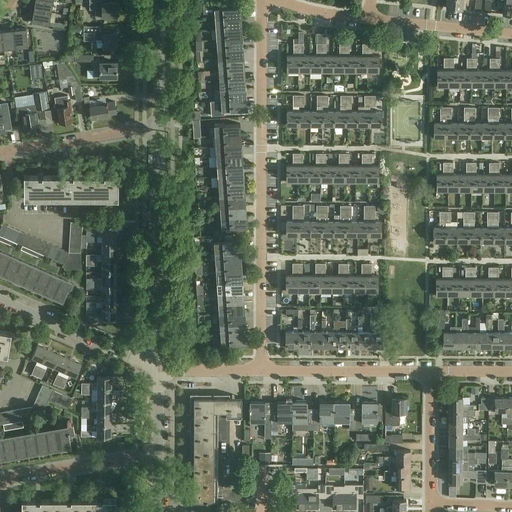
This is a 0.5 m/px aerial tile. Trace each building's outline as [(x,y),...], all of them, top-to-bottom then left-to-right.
[(35,0),(34,9),(52,11),(53,0),(35,0)] [(96,9),(96,17),(117,17),(117,1),(103,1),(102,0),(89,0),(90,9),(96,9)] [(446,0),(446,7),(462,8),(463,0),(446,0)] [(497,0),(497,5),(503,6),(502,13),(511,13),(511,1),(498,0),(497,0)] [(240,6),(214,8),(215,18),(241,16),(240,6)] [(32,21),(49,24),(50,22),(52,11),(34,9),(32,21)] [(242,27),(241,16),(215,18),(216,28),(242,27)] [(50,22),(49,24),(49,27),(66,30),(67,25),(50,22)] [(27,27),(14,29),(16,47),(29,46),(27,27)] [(242,27),(216,28),(216,39),(242,37),(242,27)] [(321,27),(320,40),(332,41),(333,28),(321,27)] [(14,29),(2,30),(3,48),(16,47),(14,29)] [(117,46),(117,32),(110,33),(110,30),(95,31),(95,38),(103,38),(103,46),(117,46)] [(243,47),(242,37),(216,39),(217,49),(243,47)] [(298,70),(298,54),(298,43),(294,43),(293,54),(286,54),(286,70),(298,70)] [(303,54),(303,43),(298,43),(298,54),(298,70),(310,70),(310,54),(303,54)] [(316,43),(316,54),(310,54),(310,70),(321,71),(321,43),(316,43)] [(321,71),(333,71),(333,54),(326,54),(326,43),(321,43),(321,71)] [(333,71),(344,71),(344,43),(339,43),(339,54),(333,54),(333,71)] [(344,71),(356,71),(356,54),(349,54),(349,43),(344,43),(344,71)] [(356,71),(367,71),(367,43),(362,43),(362,54),(356,54),(356,71)] [(372,55),(372,43),(367,43),(367,71),(379,71),(379,55),(372,55)] [(243,47),(217,49),(218,59),(244,57),(243,47)] [(218,59),(219,69),(245,67),(244,57),(218,59)] [(437,69),(436,85),(448,85),(448,57),(444,57),(444,69),(437,69)] [(448,85),(460,86),(460,69),(453,69),(453,57),(448,57),(448,85)] [(466,69),(460,69),(460,86),(471,86),(471,58),(466,58),(466,69)] [(471,86),(483,86),(483,69),(476,69),(476,58),(471,58),(471,86)] [(483,86),(495,86),(495,58),(489,58),(489,69),(483,69),(483,86)] [(506,69),(499,69),(499,58),(495,58),(495,86),(506,86),(506,69)] [(74,85),(74,89),(81,88),(80,85),(65,59),(57,59),(61,87),(69,86),(74,85)] [(94,77),(100,77),(118,77),(118,62),(104,62),(104,60),(94,60),(94,61),(94,77)] [(31,71),(38,71),(39,78),(42,78),(41,65),(31,66),(31,71)] [(245,67),(219,69),(219,79),(245,77),(245,67)] [(219,79),(220,90),(246,88),(245,77),(219,79)] [(246,88),(220,90),(221,100),(247,98),(246,88)] [(40,108),(49,107),(46,90),(34,92),(35,104),(17,106),(19,114),(22,114),(24,128),(39,126),(37,112),(40,111),(40,108)] [(60,123),(72,121),(71,113),(73,113),(71,99),(68,100),(68,94),(55,96),(55,103),(53,106),(56,107),(57,107),(60,123)] [(346,106),(346,95),(334,95),(334,100),(340,100),(340,106),(346,106)] [(248,108),(247,98),(221,100),(222,110),(248,108)] [(106,103),(90,106),(90,100),(85,101),(86,109),(91,108),(92,118),(109,115),(109,114),(116,113),(115,101),(106,102),(106,103)] [(9,114),(7,102),(1,103),(2,108),(0,108),(0,131),(4,131),(2,115),(9,114)] [(293,110),(286,110),(286,125),(298,125),(299,110),(299,106),(293,106),(293,110)] [(317,110),(310,110),(310,125),(322,125),(322,110),(322,106),(317,106),(317,110)] [(334,110),(334,125),(346,125),(346,110),(346,106),(340,106),(340,110),(334,110)] [(298,125),(310,125),(310,110),(299,110),(298,125)] [(322,125),(334,125),(334,110),(322,110),(322,125)] [(358,110),(346,110),(346,125),(358,125),(358,110)] [(370,110),(358,110),(358,125),(370,125),(370,110)] [(382,111),(370,110),(370,125),(382,125),(382,111)] [(433,137),(445,137),(445,122),(445,118),(440,118),(440,122),(433,122),(433,137)] [(445,118),(445,122),(445,137),(457,137),(457,122),(451,122),(451,118),(446,118),(445,118)] [(457,137),(469,137),(469,123),(470,123),(470,118),(464,118),(464,123),(457,122),(457,137)] [(481,137),(493,137),(493,123),(493,118),(488,118),(488,123),(481,123),(481,137)] [(493,137),(505,137),(505,123),(499,123),(499,118),(493,118),(493,123),(493,137)] [(240,123),(214,125),(215,135),(241,134),(240,123)] [(469,137),(481,137),(481,123),(470,123),(469,123),(469,137)] [(242,144),(241,134),(215,135),(216,146),(242,144)] [(216,156),(242,154),(242,144),(216,146),(216,156)] [(286,181),(298,181),(298,153),(293,153),(293,165),(286,164),(286,181)] [(303,165),(303,153),(298,153),(298,181),(309,181),(309,165),(303,165)] [(309,181),(321,181),(321,153),(316,153),(316,165),(309,165),(309,181)] [(326,165),(326,153),(321,153),(321,181),(332,181),(332,165),(326,165)] [(339,153),(339,165),(332,165),(332,181),(344,181),(344,153),(339,153)] [(344,181),(355,181),(356,165),(349,165),(349,153),(344,153),(344,181)] [(355,181),(367,181),(367,153),(362,153),(362,165),(356,165),(355,181)] [(372,165),(372,153),(367,153),(367,181),(379,181),(379,165),(372,165)] [(216,156),(217,166),(243,164),(242,154),(216,156)] [(443,162),(443,174),(436,174),(436,190),(448,190),(448,162),(443,162)] [(448,190),(459,190),(459,174),(453,174),(453,162),(448,162),(448,190)] [(466,174),(459,174),(459,190),(471,190),(471,162),(466,162),(466,174)] [(471,190),(482,190),(483,174),(476,174),(476,162),(471,162),(471,190)] [(482,190),(494,190),(494,162),(489,162),(489,174),(483,174),(482,190)] [(494,190),(506,190),(506,174),(499,174),(499,162),(494,162),(494,190)] [(218,176),(244,175),(243,164),(217,166),(218,176)] [(218,176),(218,186),(245,185),(244,175),(218,176)] [(25,199),(56,199),(56,176),(25,176),(25,199)] [(56,199),(87,199),(87,176),(56,176),(56,199)] [(118,176),(87,176),(87,199),(118,199),(118,176)] [(219,197),(245,195),(245,185),(218,186),(219,197)] [(246,205),(245,195),(219,197),(220,207),(246,205)] [(220,207),(221,217),(247,215),(246,205),(220,207)] [(286,235),(297,235),(298,205),(293,205),(293,221),(286,221),(286,228),(286,235)] [(297,235),(309,235),(310,221),(303,221),(304,205),(298,205),(297,235)] [(309,235),(321,235),(322,205),(316,205),(316,221),(310,221),(309,235)] [(327,205),(322,205),(321,235),(333,236),(333,221),(327,221),(327,205)] [(333,236),(345,236),(346,205),(340,205),(340,221),(333,221),(333,236)] [(351,205),(346,205),(345,236),(357,236),(357,221),(351,221),(351,205)] [(357,236),(369,236),(369,206),(364,206),(364,221),(357,221),(357,236)] [(375,206),(369,206),(369,236),(381,236),(381,221),(375,221),(375,206)] [(221,228),(247,226),(247,215),(221,217),(221,228)] [(433,242),(445,242),(445,227),(445,223),(440,223),(440,227),(433,227),(433,242)] [(445,242),(457,242),(457,227),(450,227),(450,223),(445,223),(445,227),(445,242)] [(464,228),(457,227),(457,242),(469,242),(469,228),(469,223),(464,223),(464,228)] [(97,230),(86,230),(86,236),(97,236),(102,236),(116,236),(116,224),(102,224),(102,230),(97,230)] [(7,225),(2,236),(1,240),(6,243),(8,239),(13,227),(7,225)] [(13,227),(8,239),(6,243),(12,245),(14,241),(18,230),(13,227)] [(481,242),(481,228),(469,228),(469,242),(481,242)] [(481,242),(493,242),(493,228),(481,228),(481,242)] [(505,242),(505,228),(493,228),(493,242),(505,242)] [(17,243),(19,244),(24,232),(18,230),(14,241),(12,245),(16,247),(17,243)] [(21,249),(23,250),(25,246),(30,235),(24,232),(19,244),(22,245),(21,249)] [(30,235),(25,246),(23,250),(28,253),(30,249),(35,237),(30,235)] [(116,248),(116,236),(102,236),(102,248),(116,248)] [(34,255),(36,251),(41,240),(35,237),(30,249),(28,253),(34,255)] [(41,240),(36,251),(34,255),(40,257),(41,253),(46,242),(41,240)] [(240,240),(214,242),(214,253),(241,251),(240,240)] [(44,254),(47,256),(52,245),(46,242),(41,253),(40,257),(42,258),(44,254)] [(47,256),(52,258),(57,247),(52,245),(47,256)] [(58,261),(63,250),(57,247),(52,258),(58,261)] [(116,248),(102,248),(102,254),(102,260),(116,260),(116,248)] [(58,261),(64,263),(68,252),(63,250),(58,261)] [(241,251),(214,253),(215,263),(241,261),(241,251)] [(0,274),(63,303),(71,284),(0,252),(0,274)] [(64,269),(81,269),(81,253),(68,252),(64,263),(64,269)] [(102,260),(102,265),(102,272),(116,272),(116,260),(102,260)] [(216,273),(242,271),(241,261),(215,263),(216,273)] [(285,291),(297,291),(297,263),(292,263),(292,275),(285,275),(285,291)] [(297,291),(308,292),(309,275),(302,275),(302,263),(297,263),(297,291)] [(308,292),(320,292),(320,263),(315,263),(315,275),(309,275),(308,292)] [(320,292),(332,292),(332,275),(325,275),(325,263),(320,263),(320,292)] [(332,292),(343,292),(343,263),(338,263),(338,275),(332,275),(332,292)] [(348,275),(348,263),(343,263),(343,292),(355,292),(355,275),(348,275)] [(355,292),(367,292),(367,263),(361,263),(361,275),(355,275),(355,292)] [(378,275),(371,275),(371,263),(367,263),(367,292),(378,292),(378,275)] [(443,279),(436,279),(436,295),(447,295),(448,267),(443,267),(443,279)] [(447,295),(459,295),(459,279),(453,279),(453,267),(448,267),(447,295)] [(466,279),(459,279),(459,295),(470,295),(471,267),(466,267),(466,279)] [(470,295),(482,295),(482,279),(476,279),(476,267),(471,267),(470,295)] [(482,295),(494,295),(494,267),(489,267),(489,279),(482,279),(482,295)] [(499,279),(499,267),(494,267),(494,295),(505,295),(505,279),(499,279)] [(242,271),(216,273),(217,283),(243,282),(242,271)] [(116,284),(116,272),(102,272),(102,278),(97,278),(97,284),(102,284),(116,284)] [(243,282),(217,283),(217,293),(244,292),(243,282)] [(102,296),(116,296),(116,284),(102,284),(102,288),(102,296)] [(244,292),(217,293),(218,304),(244,302),(244,292)] [(102,308),(116,308),(116,296),(102,296),(102,302),(102,308)] [(244,302),(218,304),(219,314),(245,312),(244,302)] [(102,313),(102,320),(116,320),(116,308),(102,308),(97,308),(86,308),(86,313),(94,313),(102,313)] [(245,312),(219,314),(220,324),(246,322),(245,312)] [(322,331),(315,331),(315,314),(310,314),(310,331),(310,346),(322,347),(322,331)] [(486,314),(486,332),(480,332),(480,347),(492,347),(492,332),(492,314),(486,314)] [(339,326),(346,326),(346,320),(339,320),(339,318),(334,318),(334,331),(334,347),(346,347),(346,332),(339,331),(339,326)] [(358,347),(358,332),(358,325),(351,325),(351,318),(346,318),(346,320),(346,326),(346,332),(346,347),(358,347)] [(462,332),(456,332),(456,347),(468,347),(468,332),(468,318),(463,318),(462,332)] [(492,347),(504,347),(504,332),(504,318),(498,318),(498,332),(492,332),(492,347)] [(358,347),(370,347),(370,332),(362,332),(362,320),(358,320),(358,325),(358,332),(358,347)] [(246,322),(220,324),(220,334),(246,333),(246,322)] [(370,326),(370,332),(370,347),(382,347),(382,332),(375,332),(375,326),(370,326)] [(456,347),(456,332),(456,326),(451,326),(451,332),(444,332),(443,347),(456,347)] [(294,327),(294,331),(286,331),(285,337),(283,337),(283,345),(285,345),(285,346),(287,346),(287,348),(293,348),(293,346),(298,346),(298,331),(298,327),(294,327)] [(11,333),(0,330),(0,354),(7,356),(11,333)] [(310,331),(298,331),(298,346),(310,346),(310,331)] [(322,347),(334,347),(334,331),(322,331),(322,347)] [(480,332),(468,332),(468,347),(480,347),(480,332)] [(221,345),(247,343),(246,333),(220,334),(221,345)] [(48,349),(37,344),(32,357),(37,360),(36,364),(41,366),(43,362),(48,349)] [(46,368),(48,364),(53,367),(59,354),(48,349),(43,362),(41,366),(46,368)] [(57,374),(62,376),(64,372),(70,359),(59,354),(53,367),(59,369),(57,374)] [(75,377),(81,364),(70,359),(64,372),(62,376),(67,378),(69,374),(75,377)] [(31,374),(36,377),(41,366),(36,364),(31,374)] [(46,368),(41,366),(36,377),(41,379),(46,368)] [(57,374),(53,384),(58,386),(62,376),(57,374)] [(67,378),(62,376),(58,386),(63,388),(67,378)] [(112,377),(97,377),(97,383),(82,383),(82,388),(93,389),(97,389),(111,389),(112,377)] [(40,391),(51,395),(53,390),(42,385),(40,391)] [(111,401),(111,389),(82,388),(82,394),(92,394),(93,389),(97,389),(97,401),(111,401)] [(49,400),(68,409),(73,399),(53,390),(51,395),(49,400)] [(48,401),(49,400),(51,395),(40,391),(37,396),(48,401)] [(37,396),(35,402),(46,406),(48,401),(37,396)] [(223,501),(223,489),(223,455),(229,455),(229,414),(242,414),(242,397),(194,397),(194,501),(223,501)] [(385,412),(385,425),(400,425),(400,412),(407,412),(407,398),(392,398),(392,411),(385,412)] [(462,410),(468,410),(474,410),(474,405),(462,405),(463,398),(449,398),(449,410),(462,410)] [(488,410),(488,398),(481,398),(481,404),(479,404),(479,410),(488,410)] [(495,398),(495,412),(507,412),(507,398),(495,398)] [(92,406),(92,407),(92,412),(97,412),(111,413),(111,401),(97,401),(97,406),(92,406)] [(265,413),(265,401),(250,401),(249,422),(257,422),(257,424),(265,424),(264,439),(271,439),(271,413),(265,413)] [(271,439),(271,430),(278,431),(278,422),(292,422),(292,401),(277,401),(277,413),(271,413),(271,439)] [(307,422),(307,430),(313,430),(314,413),(307,413),(308,401),(292,401),(292,422),(307,422)] [(320,430),(320,422),(335,422),(335,401),(319,401),(319,413),(314,413),(313,430),(320,430)] [(349,422),(349,430),(356,430),(356,413),(349,413),(350,402),(335,401),(335,422),(349,422)] [(362,430),(362,422),(377,422),(377,402),(361,401),(361,413),(356,413),(356,430),(362,430)] [(43,412),(46,406),(35,402),(32,407),(43,412)] [(34,419),(32,407),(26,408),(28,420),(34,419)] [(462,410),(449,410),(449,422),(462,422),(462,416),(468,416),(468,410),(462,410)] [(97,412),(92,412),(92,417),(97,417),(97,424),(111,425),(111,413),(97,412)] [(16,422),(11,423),(5,424),(3,424),(4,430),(24,426),(23,421),(22,421),(16,422)] [(462,422),(449,422),(449,434),(462,434),(462,422)] [(97,424),(97,430),(81,430),(81,435),(97,436),(111,437),(111,425),(97,424)] [(67,429),(0,440),(0,460),(71,448),(69,435),(75,434),(73,425),(67,426),(67,429)] [(385,435),(385,442),(402,442),(402,434),(392,434),(392,435),(385,435)] [(462,434),(449,434),(449,446),(462,446),(462,440),(467,440),(467,434),(462,434)] [(462,446),(449,446),(449,458),(468,458),(468,452),(468,446),(462,446)] [(384,456),(384,463),(390,463),(410,463),(410,450),(397,450),(397,457),(392,457),(392,456),(384,456)] [(485,458),(485,450),(481,450),(481,452),(475,452),(475,458),(478,458),(485,458)] [(260,453),(260,464),(271,464),(271,453),(260,453)] [(468,458),(449,458),(449,470),(468,470),(468,464),(468,458)] [(495,486),(507,486),(508,459),(502,459),(502,471),(495,471),(495,486)] [(390,471),(384,471),(384,475),(392,475),(397,475),(410,475),(410,463),(390,463),(390,471)] [(468,470),(449,470),(449,482),(462,482),(462,476),(476,476),(476,470),(474,470),(468,470)] [(476,482),(486,482),(486,470),(476,470),(476,476),(476,482)] [(397,488),(410,488),(410,475),(397,475),(397,488)] [(306,511),(306,493),(294,493),(294,489),(287,489),(287,504),(294,504),(294,511),(306,511)] [(318,511),(318,504),(325,504),(325,490),(318,490),(318,493),(306,493),(306,511),(318,511)] [(333,490),(325,490),(325,504),(333,504),(332,511),(344,511),(345,493),(333,493),(333,490)] [(356,494),(345,493),(344,511),(356,511),(356,504),(364,504),(364,490),(356,490),(356,494)] [(373,511),(373,502),(380,502),(380,495),(366,495),(366,511),(373,511)] [(22,499),(22,511),(53,511),(53,499),(22,499)] [(53,499),(53,511),(84,511),(84,499),(53,499)] [(115,511),(116,499),(84,499),(84,511),(115,511)] [(406,511),(406,500),(393,500),(393,506),(387,506),(387,508),(387,511),(406,511)]
